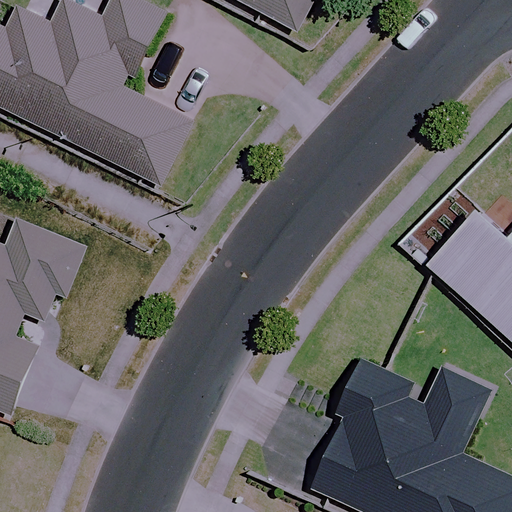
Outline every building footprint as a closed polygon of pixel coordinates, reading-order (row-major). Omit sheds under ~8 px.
[(171,15),(141,0),(120,0),(109,23),(70,3),(57,29),(23,11),(13,29),(0,22),(0,102),(166,187),(198,125),(132,92),(171,15)] [(239,0),(305,34),(322,0),(239,0)] [(511,236),(484,211),(435,265),(511,334),(511,236)] [(90,250),(25,224),(14,251),(0,245),(0,410),(16,417),(43,349),(18,340),(28,315),(60,328),(90,250)] [(436,395),(366,364),(343,416),(294,393),(259,469),(355,511),(511,511),(511,476),(464,455),(492,393),(447,372),(436,395)]
